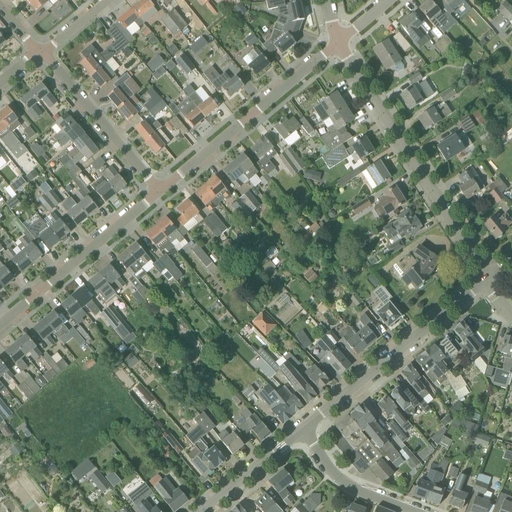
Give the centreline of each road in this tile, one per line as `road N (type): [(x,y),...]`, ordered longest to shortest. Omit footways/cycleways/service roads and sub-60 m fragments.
road 1 (residential): [(485,279),(339,42)]
road 2 (tertiary): [(301,431),(485,279)]
road 3 (residential): [(158,192),(339,42)]
road 4 (residential): [(0,324),(158,192)]
road 5 (residential): [(158,192),(38,52)]
road 6 (unclassified): [(417,511),(333,475),(301,431)]
road 7 (tertiary): [(202,511),(301,431)]
